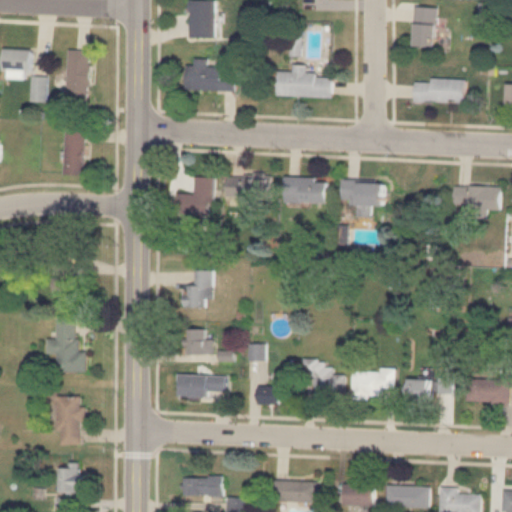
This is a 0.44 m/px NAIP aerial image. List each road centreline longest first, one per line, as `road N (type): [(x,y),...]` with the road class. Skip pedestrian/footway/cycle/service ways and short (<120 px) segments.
road 1 (tertiary): [(137,0),(137,511)]
road 2 (residential): [(511,145),(139,129)]
road 3 (residential): [(511,444),(141,428)]
road 4 (residential): [(0,208),(140,209)]
road 5 (residential): [(376,0),(376,138)]
road 6 (residential): [(0,2),(137,9)]
